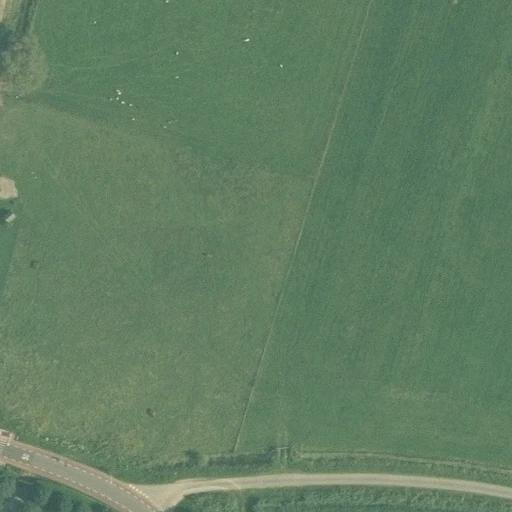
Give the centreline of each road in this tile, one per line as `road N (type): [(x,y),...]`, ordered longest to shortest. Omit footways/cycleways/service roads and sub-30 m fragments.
road 1 (unclassified): [(511,493),(419,481),(241,482),(133,505)]
road 2 (secondary): [(133,505),(0,449)]
